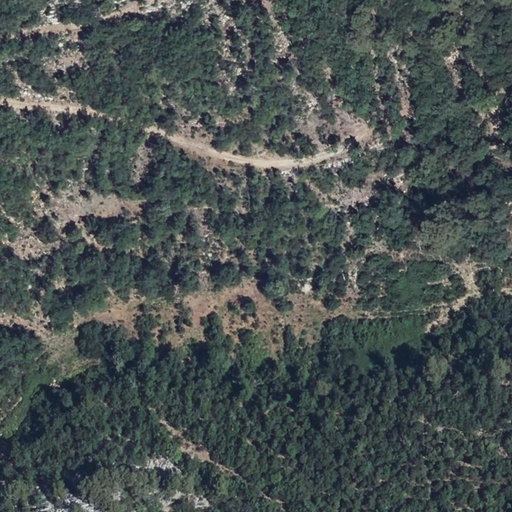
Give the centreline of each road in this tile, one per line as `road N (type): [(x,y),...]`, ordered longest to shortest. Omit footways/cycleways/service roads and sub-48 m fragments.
road 1 (track): [(511,119),(498,105),(391,140),(276,159),(99,113),(0,100)]
road 2 (track): [(0,30),(117,0)]
